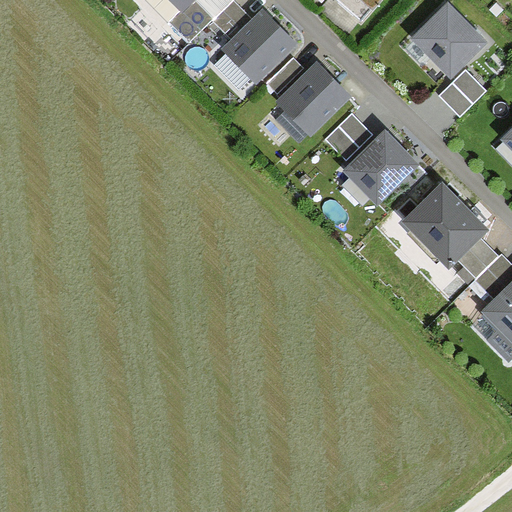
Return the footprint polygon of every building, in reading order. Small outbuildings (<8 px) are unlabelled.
[(167,0),(183,16),(172,26),(190,44),(211,22),(235,0),(234,0),(167,0)] [(275,22),(264,10),(253,20),(235,0),(211,22),(230,42),(219,52),(255,88),(299,47),(275,22)] [(338,0),(364,22),(383,0),(338,0)] [(476,30),(451,5),(412,45),(452,84),(466,71),(491,45),(476,30)] [(293,59),(268,84),(278,95),(304,69),(293,59)] [(329,75),(318,64),(276,105),(310,140),(352,99),(329,75)] [(452,84),(440,96),(461,117),(487,92),(466,71),(452,84)] [(353,115),(326,141),(347,162),(373,136),(353,115)] [(396,144),(386,133),(344,175),(378,209),(420,167),(396,144)] [(511,133),(502,144),(511,154),(511,133)] [(476,220),(441,185),(403,223),(450,271),(459,262),(476,279),(500,257),(483,240),(489,234),(476,220)] [(511,265),(502,255),(500,257),(476,279),(498,302),(483,317),(499,333),(490,342),(510,363),(511,360),(511,265)]
